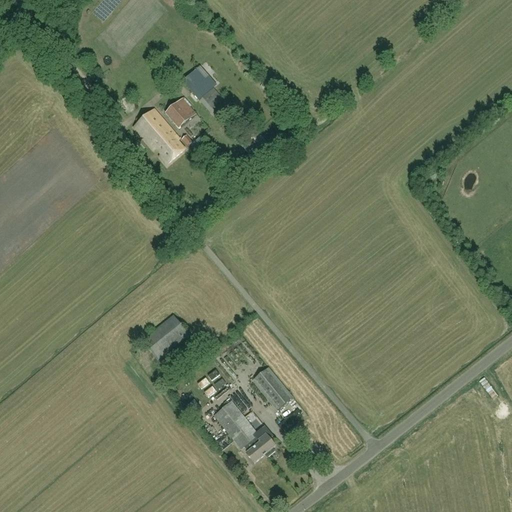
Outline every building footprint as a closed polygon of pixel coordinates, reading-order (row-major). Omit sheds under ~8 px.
[(186,85),(193,93),(199,100),(215,119),(223,112),(229,107),(213,89),(216,86),(210,78),(206,81),(199,73),(186,85)] [(132,98),(123,104),(130,116),(139,110),(132,98)] [(183,99),(166,114),(180,130),(197,116),(183,99)] [(134,128),(155,152),(167,166),(185,151),(178,142),(180,141),(154,111),(134,128)] [(201,118),(195,121),(197,127),(204,124),(201,118)] [(257,163),(272,149),(257,132),(242,146),(257,163)] [(182,139),(189,148),(194,144),(186,135),(182,139)] [(202,137),(191,146),(195,151),(206,142),(202,137)] [(476,187),(481,179),(476,175),(470,183),(476,187)] [(189,336),(173,317),(143,341),(158,360),(189,336)] [(269,369),(253,382),(278,411),(293,399),(269,369)] [(232,403),(224,410),(215,417),(241,449),(244,448),(248,453),(247,454),(255,464),(265,456),(267,458),(275,452),(273,449),(276,447),(269,439),(272,436),(265,427),(257,434),(232,403)] [(256,409),(247,415),(256,428),(264,423),(256,409)]
